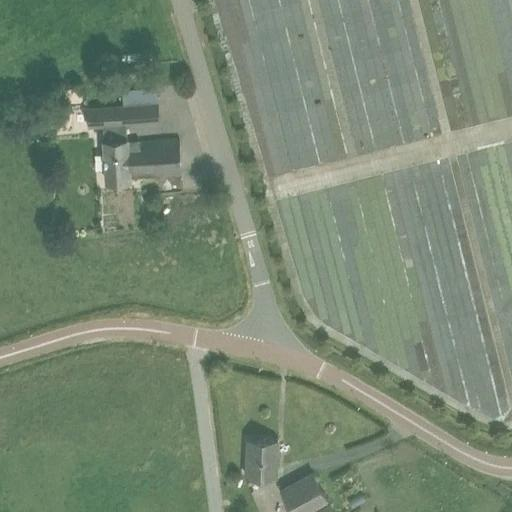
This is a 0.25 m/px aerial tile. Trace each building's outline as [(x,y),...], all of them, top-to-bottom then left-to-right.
[(24,112),(39,110),(37,94),(22,96),(24,112)] [(156,101),(86,107),(87,126),(101,125),(106,181),(129,179),(129,176),(181,171),(178,137),(126,141),(125,123),(158,120),(156,101)] [(247,437),(245,475),(278,477),(280,438),(247,437)] [(313,469),(279,488),(292,511),(305,511),(330,499),(313,469)] [(333,511),(329,503),(312,511),(333,511)]
